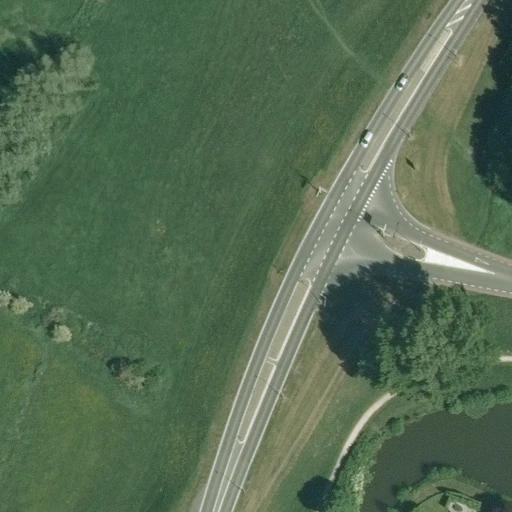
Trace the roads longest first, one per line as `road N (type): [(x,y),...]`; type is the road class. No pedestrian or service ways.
road 1 (primary): [(215,511),(332,221)]
road 2 (primary): [(332,221),(467,0)]
road 3 (tertiary): [(511,278),(332,221)]
